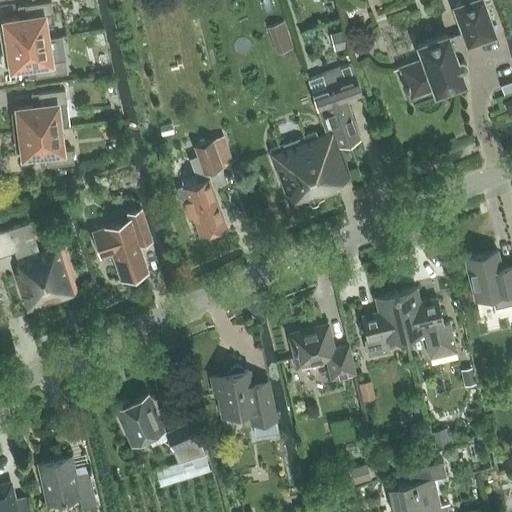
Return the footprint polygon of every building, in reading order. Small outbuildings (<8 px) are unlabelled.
[(3,45),(48,38),(46,24),(55,22),(52,0),(25,5),(27,17),(4,20),(5,26),(0,27),(3,45)] [(460,59),(457,60),(453,49),(467,44),(468,46),(495,36),(482,0),(477,0),(454,8),(463,32),(448,37),(448,36),(447,33),(445,34),(420,44),(420,43),(417,44),(418,47),(419,46),(423,59),(401,67),(407,84),(404,85),(406,89),(408,88),(411,96),(434,88),(435,91),(435,93),(438,92),(463,83),(466,82),(465,80),(464,80),(461,71),(463,70),(464,69),(465,69),(466,68),(467,66),(467,65),(467,63),(467,62),(466,61),(465,60),(464,59),(462,58),(461,58),(460,59)] [(284,21),(269,27),(271,32),(286,27),(284,21)] [(48,38),(3,45),(6,63),(11,62),(12,68),(35,65),(37,77),(63,72),(61,59),(51,61),(48,38)] [(362,93),(351,63),(307,79),(327,133),(332,148),(339,145),(360,138),(346,99),(362,93)] [(60,127),(70,125),(65,89),(39,92),(40,104),(17,107),(18,113),(13,114),(15,132),(60,127)] [(171,123),(160,126),(162,136),(174,133),(171,123)] [(60,127),(15,132),(17,150),(22,150),(23,156),(46,153),(48,165),(74,162),(73,148),(63,150),(60,127)] [(339,145),(332,148),(327,133),(318,136),(317,132),(270,149),(291,206),(337,190),(334,182),(350,176),(339,145)] [(226,223),(209,176),(207,176),(205,171),(222,165),(212,139),(195,145),(202,166),(194,169),(196,175),(182,181),(183,185),(178,187),(189,217),(194,216),(200,233),(211,229),(215,231),(222,229),(223,224),(226,223)] [(83,176),(66,181),(70,193),(86,187),(83,176)] [(139,243),(152,239),(141,207),(128,212),(130,217),(92,230),(101,255),(112,252),(121,278),(148,269),(139,243)] [(20,225),(0,231),(0,255),(15,251),(17,257),(16,257),(20,270),(15,272),(27,309),(78,292),(62,242),(39,249),(29,253),(20,225)] [(511,303),(511,273),(503,275),(497,249),(465,257),(475,298),(492,294),(495,307),(511,303)] [(443,322),(437,297),(420,301),(416,286),(396,291),(406,336),(424,332),(430,355),(429,355),(430,357),(456,350),(456,349),(449,322),(450,322),(449,321),(443,322)] [(389,349),(387,341),(406,336),(396,291),(375,296),(378,311),(361,315),(367,339),(365,340),(369,354),(389,349)] [(355,371),(348,344),(333,348),(327,323),(290,332),(298,364),(327,357),(331,376),(355,371)] [(251,383),(249,368),(244,369),(244,368),(241,363),(235,362),(231,365),(230,371),(230,372),(212,376),(216,394),(219,393),(223,413),(241,409),(243,423),(276,417),(269,379),(251,383)] [(471,367),(461,369),(465,385),(475,383),(471,367)] [(371,380),(359,383),(362,400),(374,397),(371,380)] [(164,428),(148,393),(116,408),(132,443),(164,428)] [(165,433),(178,462),(206,454),(207,453),(191,421),(165,433)] [(449,427),(432,432),(436,447),(453,443),(449,427)] [(98,505),(89,469),(73,473),(69,454),(38,461),(43,481),(46,481),(50,501),(80,494),(83,508),(98,505)] [(178,462),(156,469),(161,484),(161,485),(210,469),(206,454),(178,462)] [(412,482),(389,487),(394,511),(416,511),(419,511),(448,511),(447,504),(440,505),(434,477),(446,475),(443,460),(409,468),(412,482)] [(367,463),(350,468),(355,483),(371,478),(367,463)] [(32,511),(28,494),(15,498),(11,482),(0,484),(0,511),(32,511)]
